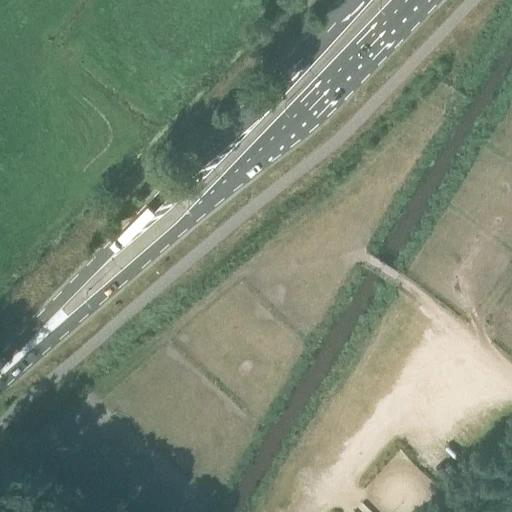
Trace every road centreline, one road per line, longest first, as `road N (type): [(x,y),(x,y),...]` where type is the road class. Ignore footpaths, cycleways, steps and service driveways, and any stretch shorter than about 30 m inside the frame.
road 1 (primary): [(0,400),(410,0)]
road 2 (primary): [(349,0),(0,361)]
road 3 (track): [(511,367),(399,276),(353,248),(332,251)]
